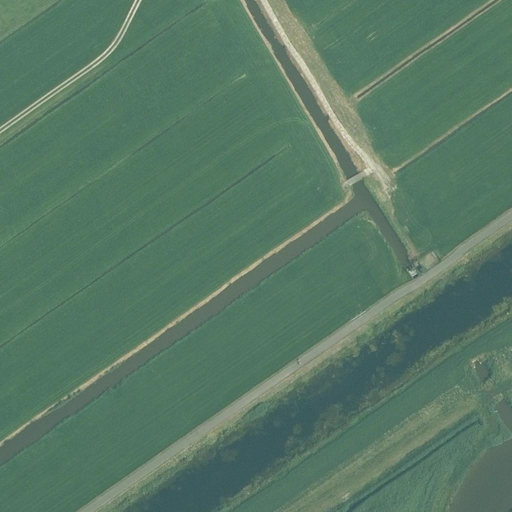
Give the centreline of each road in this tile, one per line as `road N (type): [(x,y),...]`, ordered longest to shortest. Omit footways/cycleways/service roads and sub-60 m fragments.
road 1 (track): [(262,0),(371,169),(333,191)]
road 2 (track): [(0,132),(103,59),(139,0)]
